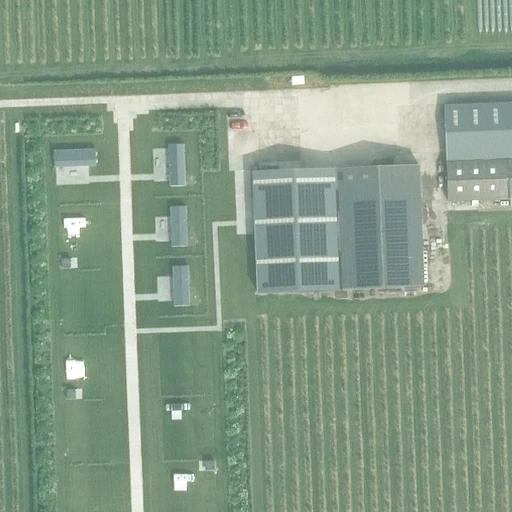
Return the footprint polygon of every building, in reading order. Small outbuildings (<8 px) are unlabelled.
[(511,108),(444,112),(449,202),(511,198),(511,108)] [(257,294),(327,291),(342,290),(337,169),(322,170),(252,172),(257,294)] [(343,296),(425,292),(419,172),(337,176),(343,296)] [(70,258),(60,259),(60,268),(70,267),(70,258)] [(75,390),(65,390),(65,399),(75,399),(75,390)] [(213,461),(204,462),(204,471),(214,471),(213,461)]
